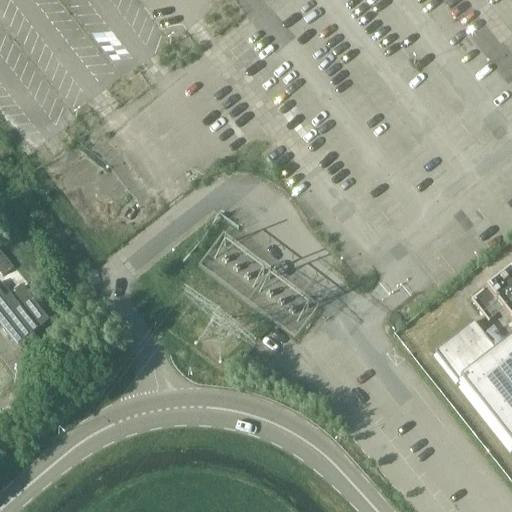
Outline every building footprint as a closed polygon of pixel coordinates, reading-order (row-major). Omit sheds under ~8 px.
[(447,229),(480,270),(489,263),(456,222),(447,229)] [(0,256),(43,305),(79,276),(37,227),(16,242),(0,223),(0,256)] [(511,266),(470,299),(495,332),(496,332),(482,313),(496,302),(511,321),(511,319),(511,266)] [(412,282),(432,308),(442,301),(421,275),(412,282)] [(48,322),(21,288),(11,296),(1,282),(0,283),(0,322),(18,345),(48,322)] [(511,374),(498,357),(460,386),(511,451),(511,374)]
